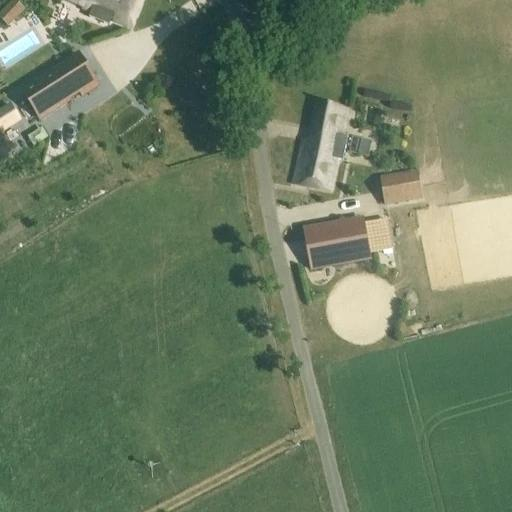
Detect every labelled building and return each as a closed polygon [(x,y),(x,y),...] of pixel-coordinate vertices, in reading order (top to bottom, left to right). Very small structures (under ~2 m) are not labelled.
[(62,0),(62,1),(88,10),(87,13),(134,31),(145,0),(62,0)] [(0,17),(0,21),(8,29),(25,12),(15,2),(0,17)] [(78,54),(19,91),(40,124),(71,104),(70,103),(80,96),(82,100),(100,88),(78,54)] [(0,116),(0,131),(6,140),(25,126),(12,108),(0,116)] [(342,137),(346,115),(318,109),(310,149),(302,147),(293,191),(329,198),(337,162),(343,163),(348,138),(342,137)] [(385,208),(422,201),(418,173),(380,180),(385,208)] [(304,231),(312,272),(371,261),(363,220),(304,231)]
